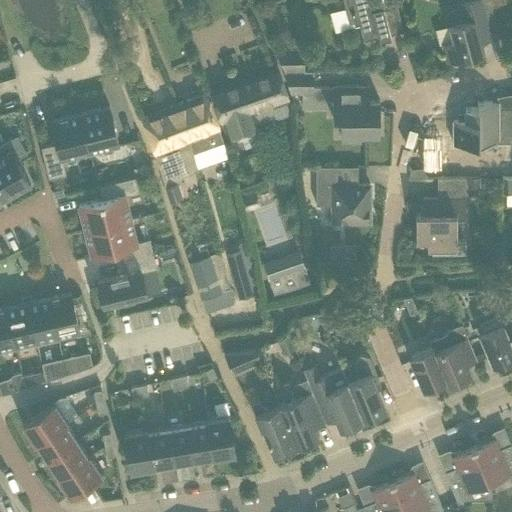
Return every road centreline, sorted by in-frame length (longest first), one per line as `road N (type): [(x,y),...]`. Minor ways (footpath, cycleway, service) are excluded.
road 1 (residential): [(413,427),(383,343),(380,298),(413,129),(427,94),(452,80),(511,77)]
road 2 (residential): [(282,492),(196,312)]
road 3 (residential): [(282,492),(413,427)]
